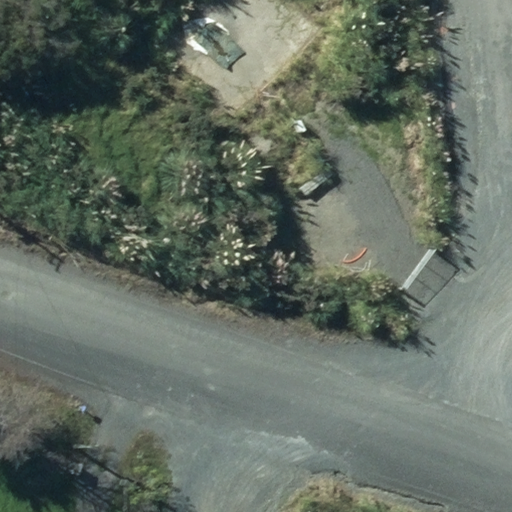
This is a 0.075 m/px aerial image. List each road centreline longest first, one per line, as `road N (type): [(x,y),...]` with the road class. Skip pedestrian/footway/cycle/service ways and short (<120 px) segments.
road 1 (unclassified): [(511,467),(0,304)]
road 2 (track): [(223,511),(238,380)]
